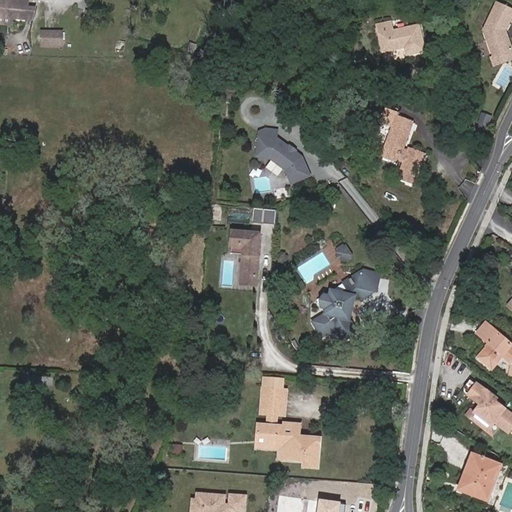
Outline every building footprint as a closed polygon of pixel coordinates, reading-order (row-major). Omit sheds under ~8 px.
[(26,7),(26,0),(0,0),(0,16),(25,19),(26,7)] [(506,31),(511,18),(511,10),(498,3),(485,30),(495,57),(511,50),(511,46),(509,38),(506,37),(505,34),(506,31)] [(33,19),(34,7),(26,7),(25,19),(33,19)] [(392,32),(391,23),(377,26),(383,52),(406,47),(407,55),(424,52),(418,26),(392,32)] [(62,45),(63,30),(42,29),(42,44),(62,45)] [(414,184),(424,155),(410,150),(409,152),(403,150),(412,123),(397,118),(383,156),(384,156),(381,164),(394,169),(397,161),(398,162),(399,160),(405,162),(400,178),(414,184)] [(277,133),(257,131),(255,158),(269,159),(284,170),(291,184),(311,175),(302,156),(276,139),(277,133)] [(254,207),(253,221),(277,222),(278,208),(254,207)] [(256,286),(260,235),(232,232),(232,243),(245,244),(244,255),(241,285),(256,286)] [(244,255),(245,244),(232,243),(231,254),(244,255)] [(352,257),(346,247),(337,253),(343,262),(352,257)] [(57,290),(64,289),(68,288),(68,290),(81,288),(77,268),(54,272),(57,290)] [(346,314),(349,299),(354,296),(359,293),(362,297),(376,289),(364,271),(351,280),(353,283),(345,289),(339,292),(331,290),(324,295),(321,307),(326,314),(314,322),(323,336),(331,331),(337,332),(342,340),(357,331),(349,319),(346,314)] [(376,289),(379,274),(364,271),(376,289)] [(345,289),(353,283),(351,280),(350,278),(341,284),(336,287),(331,290),(339,292),(345,289)] [(66,302),(64,289),(57,290),(59,303),(66,302)] [(511,346),(486,324),(478,334),(490,344),(479,358),(492,369),(497,364),(494,362),(501,354),(511,363),(511,367),(511,375),(511,346)] [(463,388),(469,393),(476,384),(477,383),(471,378),(463,388)] [(265,379),(264,390),(283,392),(283,381),(265,379)] [(479,405),(474,411),(473,413),(492,428),(496,423),(508,433),(511,428),(511,416),(493,402),(491,400),(493,397),(476,384),(469,393),(467,396),(479,405)] [(283,392),(264,390),(262,414),(268,415),(279,415),(286,416),(289,392),(283,392)] [(473,413),(474,411),(471,409),(465,416),(469,418),(473,413)] [(488,434),(492,428),(473,413),(469,418),(488,434)] [(267,426),(278,427),(279,415),(268,415),(267,426)] [(267,426),(258,426),(258,433),(266,434),(265,447),(282,448),(281,459),(305,462),(304,466),(317,468),(320,440),(300,438),(285,437),(285,428),(278,427),(267,426)] [(300,429),(285,428),(285,437),(300,438),(300,429)] [(266,434),(258,433),(257,446),(265,447),(266,434)] [(182,446),(174,446),(172,457),(181,458),(182,446)] [(501,465),(473,455),(459,490),(487,500),(501,465)] [(193,490),(191,511),(233,511),(237,511),(247,511),(249,494),(193,490)]
